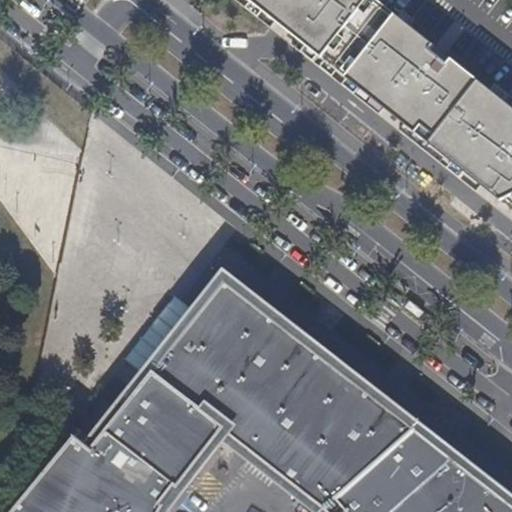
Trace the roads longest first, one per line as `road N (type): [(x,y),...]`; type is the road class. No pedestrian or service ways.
road 1 (primary): [(55,0),(511,348)]
road 2 (primary): [(511,293),(138,0)]
